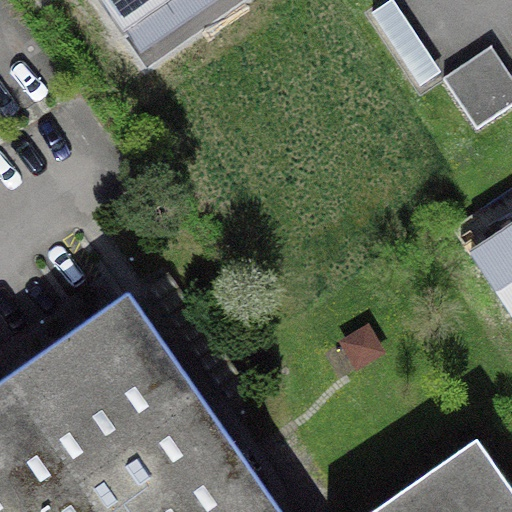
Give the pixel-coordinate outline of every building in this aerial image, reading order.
[(99,0),(122,32),(167,0),(99,0)] [(393,2),(370,16),(417,90),(440,76),(393,2)] [(511,81),(491,50),(443,82),(474,130),(511,104),(511,81)] [(511,230),(470,259),(511,322),(511,230)] [(262,511),(122,311),(0,396),(0,511),(502,511),(462,455),(379,511),(262,511)]
